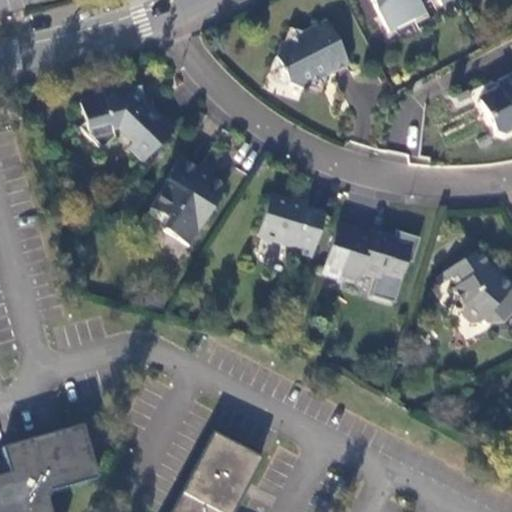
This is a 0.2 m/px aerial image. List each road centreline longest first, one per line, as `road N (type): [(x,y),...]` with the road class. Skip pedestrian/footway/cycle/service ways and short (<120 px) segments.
road 1 (residential): [(506,179),(414,179),(316,154),(216,85),(158,14)]
road 2 (residential): [(0,54),(158,14)]
